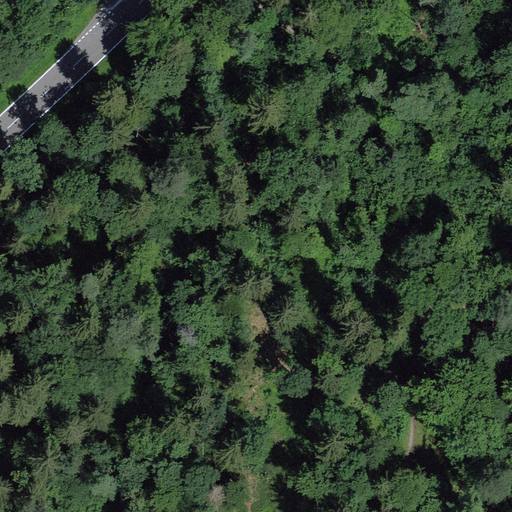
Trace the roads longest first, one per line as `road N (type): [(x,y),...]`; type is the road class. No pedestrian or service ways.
road 1 (track): [(389,511),(446,172),(419,134),(257,0)]
road 2 (tertiary): [(142,0),(0,133)]
